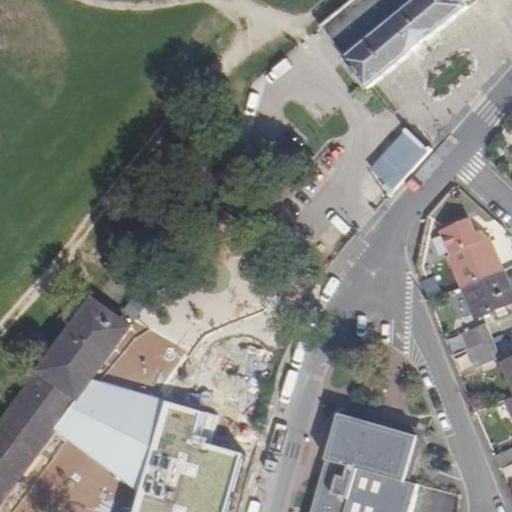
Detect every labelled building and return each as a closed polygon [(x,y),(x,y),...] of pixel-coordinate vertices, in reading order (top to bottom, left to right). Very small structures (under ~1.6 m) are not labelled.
[(365,94),(470,11),(464,3),(468,0),(355,0),(317,30),(342,61),(340,63),(365,94)] [(391,200),(431,157),(409,134),(374,174),(390,189),(386,194),(391,200)] [(464,291),(504,275),(491,243),(451,260),(464,291)] [(511,307),(511,295),(504,275),(464,291),(477,322),(511,307)] [(93,379),(132,325),(91,293),(0,418),(0,507),(56,430),(93,379)] [(469,353),(502,338),(496,322),(462,336),(469,353)] [(509,354),(502,338),(469,353),(475,368),(509,354)] [(56,430),(137,491),(162,402),(93,379),(56,430)] [(511,398),(503,402),(511,423),(511,398)] [(162,402),(137,491),(131,511),(221,511),(238,454),(190,441),(199,412),(162,402)] [(408,511),(417,480),(402,476),(413,433),(336,412),(308,511),(408,511)]
